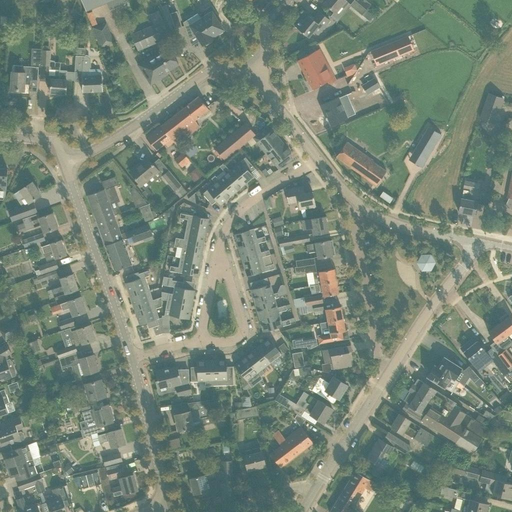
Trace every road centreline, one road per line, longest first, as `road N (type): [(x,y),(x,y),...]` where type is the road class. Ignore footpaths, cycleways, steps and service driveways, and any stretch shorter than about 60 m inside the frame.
road 1 (tertiary): [(64,168),(208,70),(255,74)]
road 2 (tertiary): [(130,357),(64,168)]
road 3 (tertiary): [(481,240),(372,213),(318,160)]
road 4 (residential): [(390,368),(377,361),(352,211)]
road 5 (tertiary): [(390,368),(481,240)]
road 6 (tertiary): [(158,505),(161,486),(130,357)]
road 7 (residential): [(216,259),(233,217),(318,160)]
road 8 (tertiary): [(312,492),(390,368)]
road 9 (residential): [(202,341),(242,335),(227,269),(216,259)]
